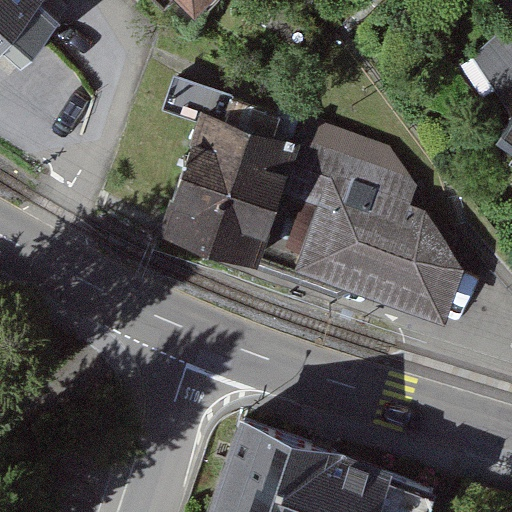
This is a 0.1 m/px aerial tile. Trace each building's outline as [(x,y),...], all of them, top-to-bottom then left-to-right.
[(42,0),(0,0),(0,79),(56,12),(42,0)] [(163,0),(174,12),(187,0),(163,0)] [(511,110),(477,159),(511,184),(511,110)] [(190,130),(153,234),(411,325),(448,221),(190,130)] [(208,504),(230,511),(424,511),(435,482),(239,415),(208,504)]
